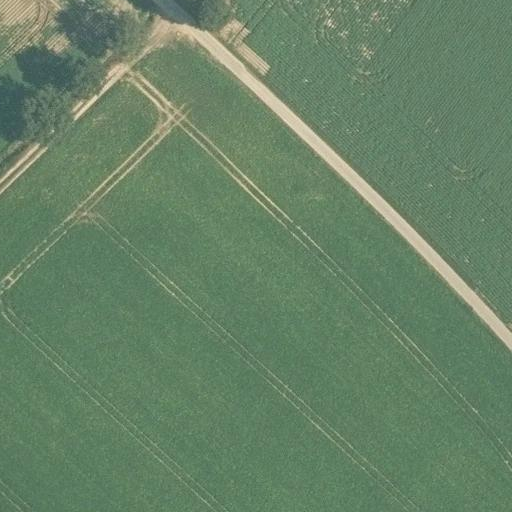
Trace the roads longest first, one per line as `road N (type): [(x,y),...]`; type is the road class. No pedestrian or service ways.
road 1 (track): [(511,325),(178,0)]
road 2 (track): [(0,199),(186,6)]
